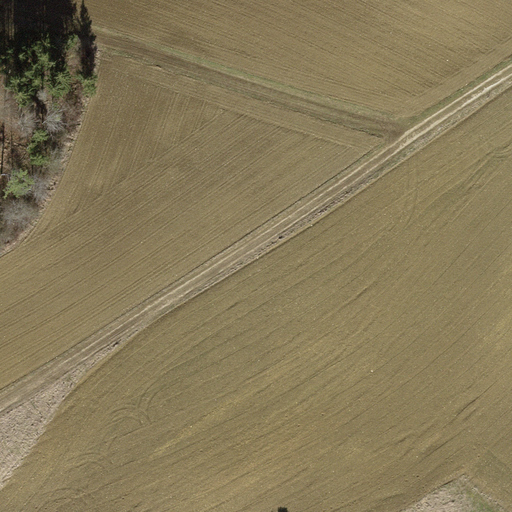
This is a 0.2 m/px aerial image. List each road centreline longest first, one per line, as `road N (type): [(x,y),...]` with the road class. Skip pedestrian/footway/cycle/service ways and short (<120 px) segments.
road 1 (track): [(0,411),(511,74)]
road 2 (track): [(429,130),(27,0)]
